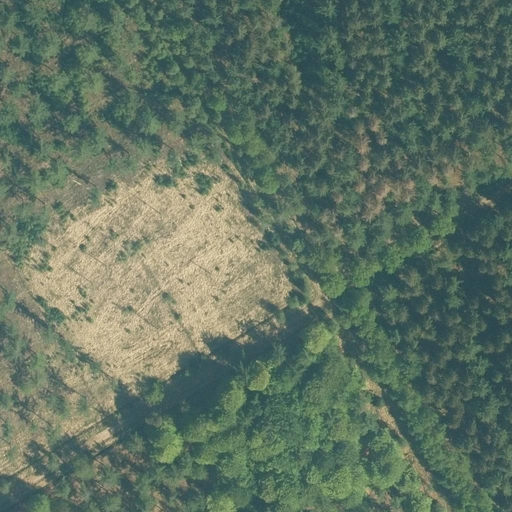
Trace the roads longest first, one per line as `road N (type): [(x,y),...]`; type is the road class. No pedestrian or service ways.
road 1 (track): [(452,511),(136,0)]
road 2 (track): [(0,499),(511,185)]
